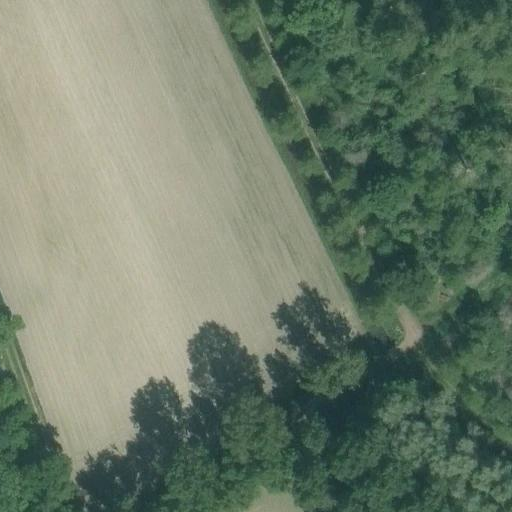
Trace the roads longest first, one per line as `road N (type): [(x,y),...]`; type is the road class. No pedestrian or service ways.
road 1 (track): [(253,0),(391,301),(460,406),(511,449)]
road 2 (track): [(384,359),(155,511)]
road 3 (track): [(68,511),(14,360)]
